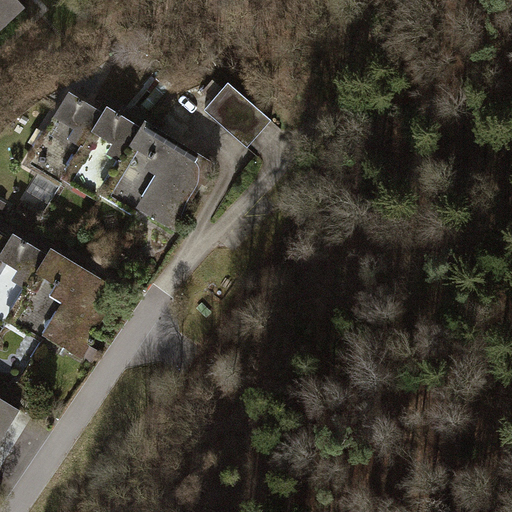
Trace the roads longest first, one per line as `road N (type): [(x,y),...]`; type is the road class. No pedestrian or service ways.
road 1 (residential): [(15,511),(198,253),(276,175)]
road 2 (track): [(386,0),(276,175)]
